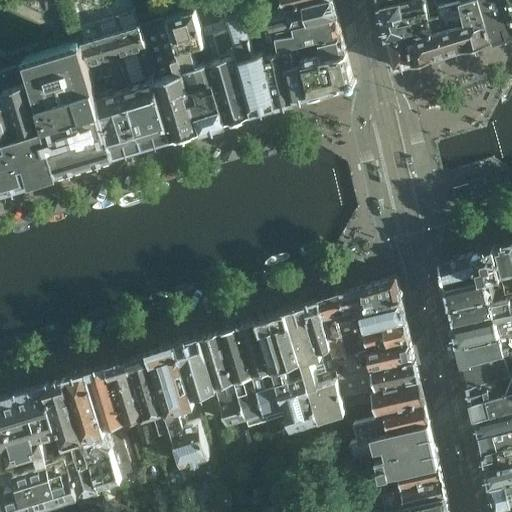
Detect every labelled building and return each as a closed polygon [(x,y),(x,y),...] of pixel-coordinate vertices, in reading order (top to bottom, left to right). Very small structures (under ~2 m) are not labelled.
[(8,0),(0,0),(0,186),(4,185),(32,176),(79,162),(116,151),(95,80),(91,66),(84,42),(27,59),(8,0)] [(285,0),(287,5),(309,0),(251,0),(255,13),(261,12),(259,3),(270,0),(285,0)] [(338,13),(334,0),(309,0),(287,5),(264,11),(268,28),(291,23),(338,13)] [(429,7),(427,0),(397,0),(382,4),(385,17),(429,7)] [(466,20),(461,0),(445,0),(446,4),(429,7),(385,17),(389,37),(407,33),(433,28),(433,29),(466,20)] [(465,46),(494,37),(495,36),(483,0),(461,0),(466,20),(433,29),(433,28),(407,33),(414,61),(435,55),(434,55),(465,46)] [(511,0),(483,0),(495,36),(511,30),(511,0)] [(227,117),(209,61),(212,60),(211,58),(198,62),(192,42),(206,38),(197,5),(140,23),(148,47),(174,133),(202,125),(227,118),(227,117)] [(148,47),(140,23),(136,9),(117,15),(121,30),(101,35),(97,21),(79,26),(84,42),(91,66),(119,57),(148,47)] [(277,102),(264,50),(255,52),(242,9),(229,13),(227,13),(231,27),(253,109),(277,102)] [(342,31),(338,13),(291,23),(293,31),(280,34),(283,45),(301,41),(321,36),(342,31)] [(253,109),(231,27),(214,31),(220,55),(211,58),(212,60),(209,61),(227,117),(253,109)] [(347,50),(342,31),(321,36),(325,56),(347,50)] [(396,67),(414,61),(407,33),(389,37),(396,67)] [(353,76),(347,50),(325,56),(321,36),(301,41),(313,92),(324,89),(350,81),(353,76)] [(313,92),(301,41),(283,45),(295,97),(313,92)] [(295,97),(283,45),(264,49),(264,50),(277,102),(295,97)] [(174,133),(148,47),(119,57),(128,87),(134,105),(145,142),(174,133)] [(116,151),(145,142),(134,105),(124,109),(112,74),(95,80),(116,151)] [(443,85),(427,87),(429,108),(446,107),(443,85)] [(476,195),(484,192),(481,184),(473,187),(472,183),(455,189),(459,204),(477,199),(476,195)] [(511,239),(495,245),(502,271),(507,291),(511,289),(511,239)] [(502,271),(495,245),(475,251),(481,276),(502,271)] [(481,276),(475,251),(452,257),(452,258),(445,259),(446,261),(443,266),(441,266),(446,285),(481,276)] [(502,271),(481,276),(446,285),(450,304),(507,291),(502,271)] [(402,297),(397,275),(394,276),(364,285),(369,304),(402,297)] [(369,304),(364,285),(342,291),(346,310),(369,304)] [(455,322),(511,308),(511,289),(507,291),(450,304),(455,322)] [(346,310),(342,291),(320,298),(324,315),(346,310)] [(407,317),(403,297),(402,297),(369,304),(346,310),(324,315),(329,335),(346,331),(407,317)] [(329,335),(324,315),(320,298),(307,302),(319,348),(331,345),(329,335)] [(345,409),(336,369),(316,375),(311,357),(321,354),(319,348),(307,302),(288,308),(319,416),(345,409)] [(319,416),(288,308),(259,317),(274,365),(278,378),(286,403),(292,425),(313,419),(315,426),(321,424),(319,416)] [(511,330),(511,308),(455,322),(460,343),(511,330)] [(274,365),(259,317),(240,323),(265,409),(286,403),(278,378),(266,381),(262,368),(274,365)] [(412,337),(407,317),(346,331),(348,341),(365,337),(367,347),(412,337)] [(265,409),(240,323),(221,329),(246,415),(265,409)] [(246,415),(221,329),(203,335),(218,384),(229,420),(246,415)] [(465,364),(511,351),(511,330),(460,343),(465,363),(465,364)] [(218,384),(203,335),(178,342),(192,392),(218,384)] [(430,419),(421,377),(416,357),(412,337),(367,347),(333,355),(336,369),(345,409),(347,419),(354,417),(358,436),(430,419)] [(55,347),(52,339),(46,342),(48,349),(55,347)] [(196,465),(202,464),(201,462),(207,452),(209,452),(192,392),(178,342),(151,350),(173,424),(183,459),(186,459),(196,464),(196,465)] [(173,424),(151,350),(131,356),(147,412),(156,409),(161,427),(173,424)] [(511,371),(511,351),(465,364),(465,365),(470,383),(511,371)] [(147,412),(131,356),(110,363),(126,418),(137,415),(147,450),(158,447),(147,412)] [(126,418),(110,363),(89,369),(106,429),(112,447),(113,454),(125,450),(124,444),(128,443),(124,430),(121,430),(117,429),(115,421),(126,418)] [(106,429),(89,369),(67,376),(101,486),(121,480),(113,454),(112,447),(104,450),(102,441),(99,442),(95,432),(106,429)] [(511,389),(511,371),(470,383),(470,384),(473,400),(473,401),(511,389)] [(101,486),(67,376),(46,382),(60,428),(63,440),(78,436),(76,439),(76,443),(76,447),(78,457),(69,460),(73,473),(79,492),(101,486)] [(14,511),(79,492),(73,473),(69,460),(67,453),(48,458),(41,434),(60,428),(46,382),(28,388),(28,387),(27,388),(0,395),(0,485),(7,511),(14,511)] [(511,407),(511,389),(473,401),(477,417),(511,407)] [(481,433),(511,425),(511,407),(477,417),(481,433)] [(430,419),(358,436),(351,437),(360,478),(385,472),(440,461),(430,419)] [(484,450),(511,442),(511,425),(481,433),(484,450)] [(511,442),(484,450),(488,466),(511,459),(511,442)] [(511,459),(488,466),(492,483),(498,507),(511,502),(511,459)] [(444,478),(440,461),(385,472),(387,485),(381,487),(382,491),(389,490),(399,487),(444,478)] [(447,493),(444,478),(399,487),(402,502),(447,493)] [(391,504),(389,490),(382,491),(363,495),(366,509),(391,504)] [(402,502),(391,504),(366,509),(366,511),(451,511),(447,493),(402,502)] [(511,511),(511,502),(498,507),(498,511),(511,511)]
